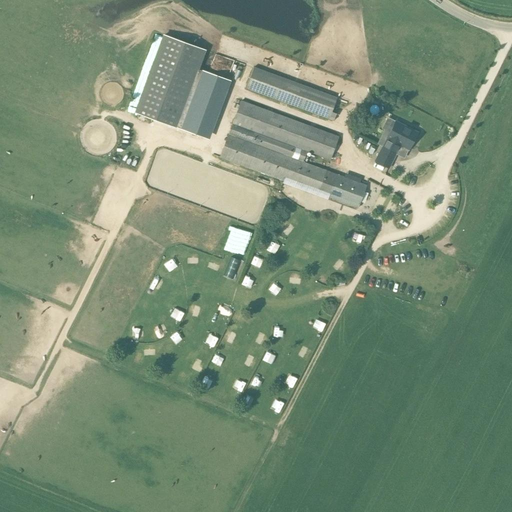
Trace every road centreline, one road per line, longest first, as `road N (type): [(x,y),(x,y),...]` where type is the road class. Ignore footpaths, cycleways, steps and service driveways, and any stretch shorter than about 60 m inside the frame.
road 1 (track): [(385,228),(236,511)]
road 2 (track): [(281,426),(128,367)]
road 3 (track): [(349,292),(270,302),(219,280),(224,264)]
